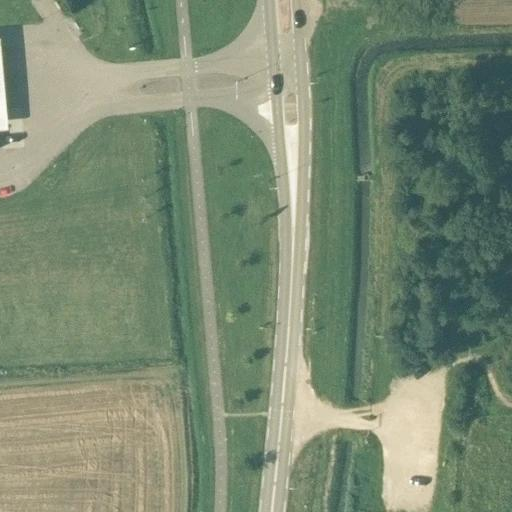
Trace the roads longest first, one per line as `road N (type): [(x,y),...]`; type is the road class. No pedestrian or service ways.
road 1 (tertiary): [(269,0),(292,259)]
road 2 (tertiary): [(292,259),(303,124),(295,0)]
road 3 (tertiary): [(270,511),(292,259)]
